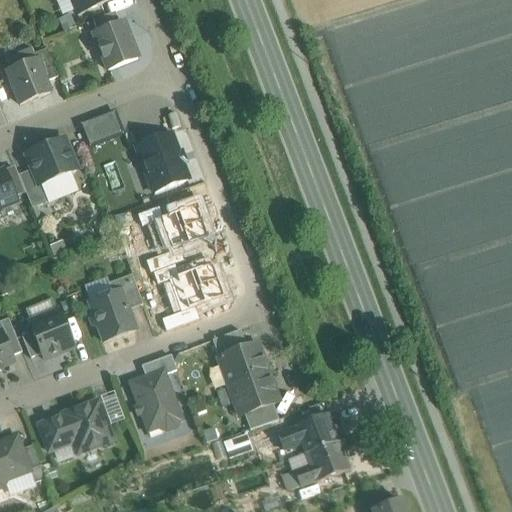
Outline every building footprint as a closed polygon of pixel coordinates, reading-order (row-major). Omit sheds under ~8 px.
[(71,0),(77,15),(116,0),(71,0)] [(115,14),(93,22),(97,33),(119,25),(115,14)] [(97,33),(93,35),(108,72),(138,60),(123,23),(119,25),(97,33)] [(47,51),(34,56),(36,61),(37,61),(46,83),(58,79),(47,51)] [(36,61),(6,73),(20,107),(50,94),(46,83),(37,61),(36,61)] [(81,124),(89,146),(121,133),(113,112),(81,124)] [(188,182),(170,135),(140,147),(145,160),(141,168),(145,177),(147,178),(148,179),(154,195),(188,182)] [(76,173),(63,141),(27,156),(33,171),(40,187),(41,187),(69,176),(76,173)] [(40,187),(33,171),(18,177),(32,211),(48,204),(41,187),(40,187)] [(3,173),(0,174),(0,210),(16,204),(3,173)] [(69,176),(41,187),(48,204),(76,192),(69,176)] [(132,276),(109,285),(113,295),(121,292),(128,312),(143,306),(132,276)] [(113,295),(89,304),(93,314),(90,320),(93,326),(98,329),(104,343),(136,332),(128,312),(121,292),(113,295)] [(58,312),(29,325),(32,333),(41,355),(44,362),(74,349),(58,312)] [(22,353),(8,320),(0,323),(0,333),(0,334),(1,334),(11,358),(22,353)] [(240,332),(212,342),(219,360),(247,349),(240,332)] [(41,355),(32,333),(21,338),(30,360),(41,355)] [(0,334),(0,371),(1,372),(0,370),(0,368),(13,363),(11,358),(1,334),(0,334)] [(247,349),(219,360),(229,389),(267,375),(257,346),(247,349)] [(182,422),(163,373),(130,385),(148,434),(161,429),(162,432),(166,434),(176,430),(179,425),(178,423),(182,422)] [(267,375),(229,389),(240,418),(244,416),(273,406),(278,404),(267,375)] [(98,403),(63,416),(63,418),(73,444),(77,456),(113,442),(98,403)] [(273,406),(244,416),(250,432),(279,422),(273,406)] [(327,416),(296,428),(296,429),(278,435),(284,451),(302,444),(306,456),(338,444),(327,416)] [(63,418),(39,427),(49,453),(73,444),(63,418)] [(17,438),(0,444),(0,490),(3,489),(5,485),(4,483),(30,473),(22,451),(17,438)] [(338,444),(306,456),(311,466),(295,472),(301,489),(317,483),(317,484),(348,472),(338,444)] [(46,481),(33,447),(22,451),(30,473),(35,485),(46,481)] [(404,511),(400,501),(373,511),(404,511)]
